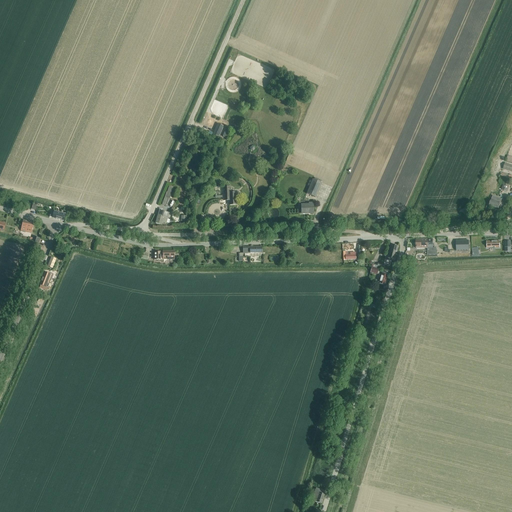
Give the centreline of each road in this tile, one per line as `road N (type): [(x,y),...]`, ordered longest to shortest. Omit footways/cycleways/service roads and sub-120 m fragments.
road 1 (track): [(294,511),(362,270),(159,270),(72,252),(0,418)]
road 2 (track): [(347,511),(420,270),(511,263)]
road 3 (unclassified): [(322,511),(402,236)]
road 4 (unclassified): [(141,231),(243,0)]
road 5 (unclassified): [(185,245),(402,236)]
road 6 (track): [(414,0),(329,186)]
road 7 (unclassified): [(0,360),(57,223)]
